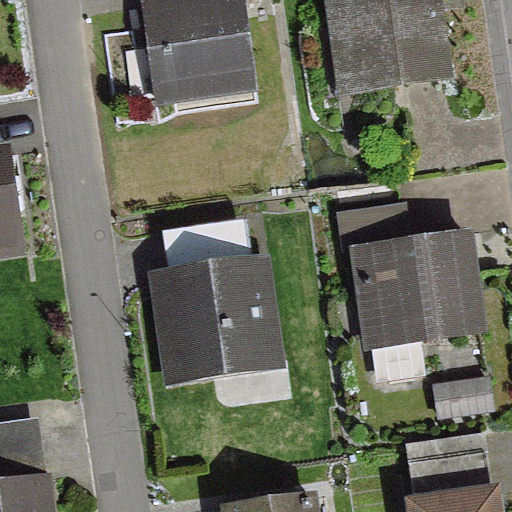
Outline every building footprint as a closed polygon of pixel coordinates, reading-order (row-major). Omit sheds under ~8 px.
[(196,0),(197,1),(140,9),(146,54),(156,53),(162,98),(153,100),(153,104),(248,90),(235,0),(196,0)] [(429,13),(428,3),(427,0),(325,0),(329,28),(342,26),(352,91),(439,79),(429,13)] [(0,250),(14,249),(1,158),(0,157),(0,250)] [(238,272),(232,228),(168,237),(179,311),(160,313),(169,377),(268,363),(255,270),(238,272)] [(475,335),(461,236),(352,251),(366,350),(475,335)] [(436,420),(462,416),(457,386),(431,390),(436,420)] [(37,483),(27,484),(18,424),(0,427),(0,511),(33,511),(30,487),(37,486),(37,483)] [(489,511),(479,437),(402,448),(410,511),(489,511)] [(278,504),(222,511),(221,511),(308,511),(307,500),(278,504)]
